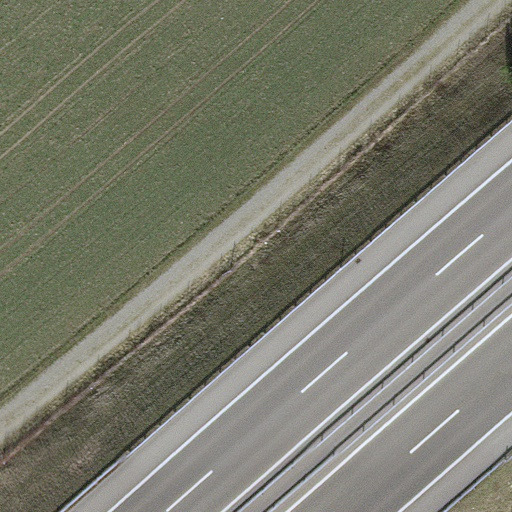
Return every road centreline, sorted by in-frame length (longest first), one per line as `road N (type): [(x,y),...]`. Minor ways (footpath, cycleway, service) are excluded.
road 1 (track): [(486,0),(260,211),(0,425)]
road 2 (motorway): [(511,213),(168,511)]
road 3 (motorway): [(346,511),(511,367)]
